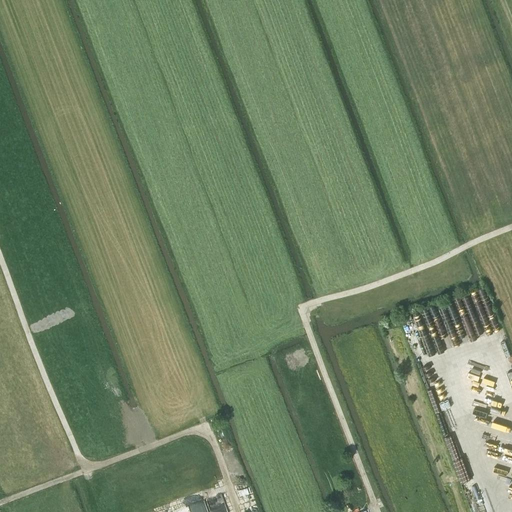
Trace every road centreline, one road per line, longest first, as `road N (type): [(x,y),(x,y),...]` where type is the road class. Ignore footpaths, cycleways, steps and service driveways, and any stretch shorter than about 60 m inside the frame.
road 1 (track): [(236,511),(211,439),(195,429),(0,502)]
road 2 (track): [(85,469),(0,246)]
